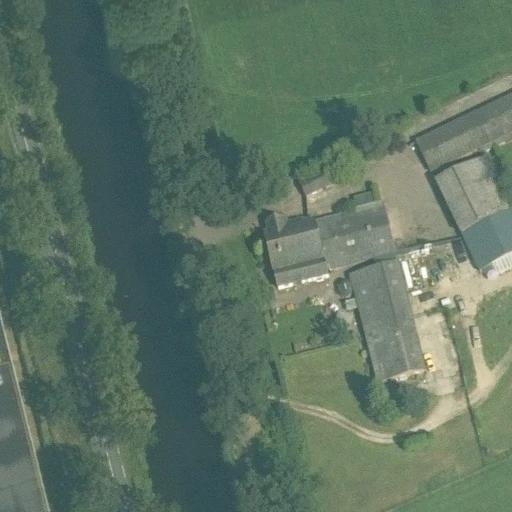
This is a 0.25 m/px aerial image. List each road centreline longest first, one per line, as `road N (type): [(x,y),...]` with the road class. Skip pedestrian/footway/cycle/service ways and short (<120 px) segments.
road 1 (unclassified): [(263,511),(136,0)]
road 2 (secondary): [(121,511),(0,53)]
